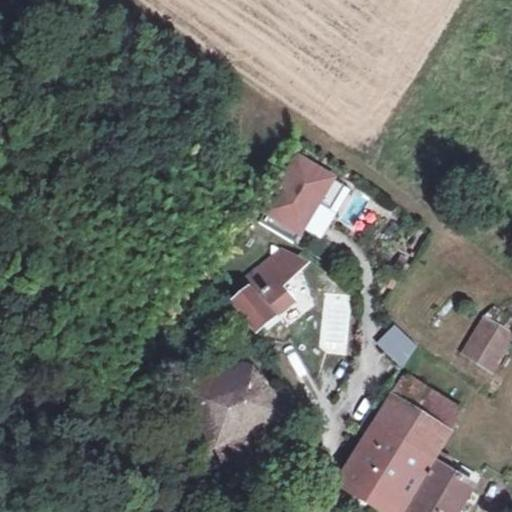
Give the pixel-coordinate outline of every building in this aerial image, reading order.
[(301,160),(258,224),(279,237),(286,226),(299,235),(319,206),(330,214),(346,191),(301,160)] [(279,237),(291,246),(299,235),(286,226),(279,237)] [(295,302),(283,288),(287,285),(294,258),(269,245),(270,256),(235,290),(241,298),(235,303),(259,334),(295,302)] [(332,281),(328,285),(348,305),(356,297),(336,277),(332,281)] [(348,305),(328,285),(313,301),(333,321),(348,305)] [(464,354),(491,372),(511,336),(511,334),(485,318),(464,354)] [(377,342),(387,353),(406,335),(396,324),(377,342)] [(387,353),(402,368),(417,346),(406,335),(387,353)] [(196,398),(207,422),(271,395),(255,372),(196,398)] [(406,376),(391,400),(419,418),(433,394),(406,376)] [(419,418),(391,400),(375,426),(342,480),(392,511),(403,511),(434,461),(462,414),(433,394),(419,418)] [(271,395),(207,422),(216,444),(285,414),(271,395)] [(285,414),(216,444),(229,476),(287,452),(288,456),(300,450),(285,414)] [(459,511),(476,486),(438,464),(409,511),(459,511)]
